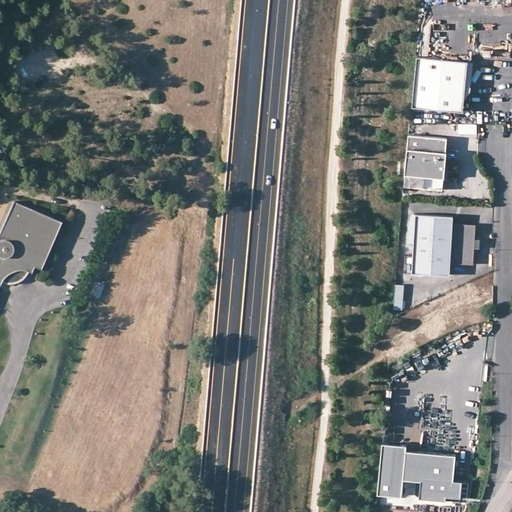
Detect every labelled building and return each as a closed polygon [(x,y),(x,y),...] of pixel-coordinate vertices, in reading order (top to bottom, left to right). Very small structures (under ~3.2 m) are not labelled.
[(469,61),(418,56),(413,106),(464,111),(465,98),(461,94),(466,87),(469,61)] [(473,61),(469,61),(466,87),(461,94),(465,98),(471,90),(473,61)] [(458,123),(458,132),(476,132),(476,123),(458,123)] [(446,151),(447,138),(409,134),(404,186),(443,190),(444,177),(444,178),(447,152),(446,151)] [(0,283),(0,282),(2,279),(4,277),(5,276),(8,274),(11,272),(14,271),(17,270),(19,270),(21,270),(23,270),(26,271),(27,271),(30,273),(33,267),(40,270),(61,221),(13,200),(0,229),(0,283)] [(453,214),(415,211),(415,213),(413,242),(413,254),(405,253),(404,272),(449,275),(450,262),(473,264),(474,248),(475,237),(476,223),(453,221),(453,214)] [(407,242),(413,242),(415,213),(412,213),(408,224),(407,242)] [(27,272),(27,271),(26,271),(23,270),(21,270),(19,270),(17,270),(14,271),(11,272),(8,274),(5,276),(4,277),(2,279),(0,282),(1,282),(1,283),(2,283),(3,283),(4,283),(5,284),(6,284),(8,284),(9,284),(11,284),(12,283),(14,283),(15,283),(17,282),(18,281),(19,281),(20,280),(21,280),(21,279),(22,278),(23,278),(24,277),(24,276),(25,276),(25,275),(25,274),(26,274),(26,273),(27,272)] [(97,281),(90,294),(99,298),(105,285),(97,281)] [(395,282),(393,308),(403,309),(406,284),(395,282)] [(406,443),(382,441),(378,492),(401,494),(402,477),(421,479),(420,495),(466,499),(468,480),(453,479),(455,454),(406,450),(406,443)]
